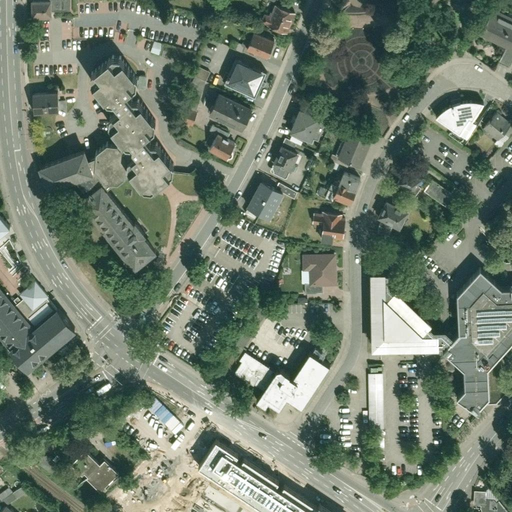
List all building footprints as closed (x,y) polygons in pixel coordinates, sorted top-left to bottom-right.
[(29,0),(30,15),(51,15),(51,9),(69,9),(68,0),(29,0)] [(266,11),(261,22),(286,32),(295,12),(275,3),(271,13),(266,11)] [(511,16),(490,7),(479,30),(506,42),(498,59),(510,65),(511,60),(511,16)] [(256,32),(249,49),(272,58),(279,41),(256,32)] [(187,63),(190,49),(152,40),(149,54),(187,63)] [(71,188),(132,266),(153,250),(104,187),(109,183),(116,184),(131,173),(143,188),(152,189),(157,185),(162,180),(167,176),(172,172),(173,164),(157,143),(149,143),(144,137),(156,128),(156,120),(139,101),(130,101),(126,95),(137,87),(137,79),(119,58),(110,58),(92,72),(91,83),(105,102),(114,102),(120,110),(109,118),(109,126),(122,142),(116,146),(107,145),(97,152),(96,159),(90,161),(87,152),(42,170),(52,195),(71,188)] [(228,85),(257,98),(267,73),(238,61),(228,85)] [(197,66),(193,76),(205,81),(209,71),(197,66)] [(58,100),(58,91),(33,92),(34,111),(59,110),(65,110),(65,99),(58,100)] [(216,93),(207,113),(240,129),(250,109),(216,93)] [(439,114),(436,118),(454,129),(449,136),(465,147),(481,122),(474,117),(483,104),(480,103),(477,103),(473,102),(470,102),(466,102),(462,103),(458,104),(453,105),(449,107),(446,109),(442,111),(439,114)] [(298,109),(288,132),(311,142),(321,119),(298,109)] [(510,122),(496,110),(482,127),(496,138),(510,122)] [(348,130),(337,157),(359,166),(370,139),(348,130)] [(219,134),(210,151),(230,162),(239,145),(219,134)] [(274,164),(270,171),(286,178),(290,169),(295,172),(303,155),(280,144),(271,162),(274,164)] [(405,164),(393,182),(409,193),(421,175),(405,164)] [(340,173),(330,198),(348,204),(357,179),(340,173)] [(430,177),(422,189),(447,206),(455,195),(430,177)] [(259,179),(245,206),(266,217),(280,190),(276,188),(259,179)] [(279,183),(276,188),(280,190),(295,197),(297,192),(279,183)] [(385,198),(376,216),(400,228),(409,210),(385,198)] [(321,224),(319,235),(343,238),(346,217),(314,213),(312,223),(321,224)] [(0,214),(0,331),(14,346),(11,348),(28,367),(74,328),(35,281),(19,295),(23,299),(17,304),(0,283),(0,231),(8,225),(0,214)] [(308,271),(308,285),(337,284),(336,253),(302,254),(303,272),(308,271)] [(373,271),(374,348),(443,346),(444,356),(461,372),(461,388),(455,394),(477,412),(484,405),(494,405),(504,392),(500,387),(498,354),(511,338),(511,284),(502,284),(481,266),(458,291),(458,330),(453,335),(446,328),(433,328),(390,282),(389,271),(373,271)] [(286,395),(300,403),(325,362),(308,351),(293,375),(244,346),(232,364),(264,384),(255,399),(263,404),(265,401),(278,408),(286,395)] [(384,435),(382,372),(367,372),(368,429),(372,429),(372,435),(384,435)] [(177,425),(183,416),(174,410),(168,419),(177,425)] [(238,452),(219,440),(202,466),(271,511),(334,511),(321,503),(317,510),(235,456),(238,452)] [(97,463),(83,449),(70,461),(100,492),(104,488),(102,486),(116,472),(102,458),(97,463)] [(52,462),(43,455),(38,462),(47,469),(52,462)] [(12,491),(8,486),(0,491),(0,497),(5,505),(27,489),(23,483),(12,491)] [(505,511),(491,491),(478,491),(477,505),(485,505),(484,511),(505,511)]
